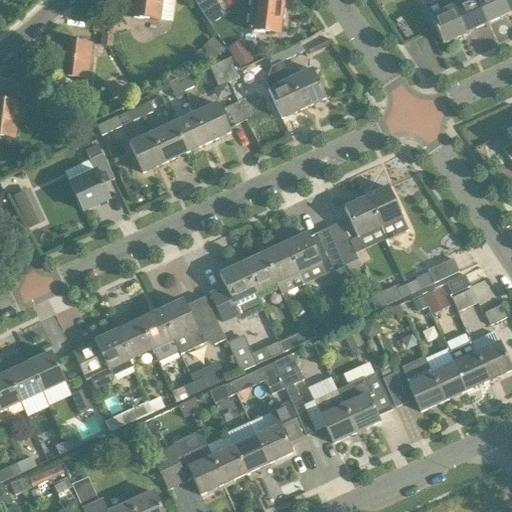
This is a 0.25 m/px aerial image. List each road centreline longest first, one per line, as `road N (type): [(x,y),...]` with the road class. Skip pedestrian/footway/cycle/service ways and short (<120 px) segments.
road 1 (residential): [(36,289),(414,117)]
road 2 (residential): [(336,511),(511,428)]
road 3 (residential): [(511,263),(414,117)]
road 4 (residential): [(414,117),(335,0)]
